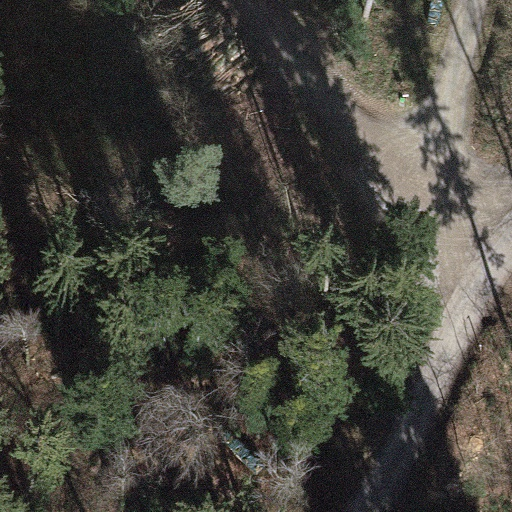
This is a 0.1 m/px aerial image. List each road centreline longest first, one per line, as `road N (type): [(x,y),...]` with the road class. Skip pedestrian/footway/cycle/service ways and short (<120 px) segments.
road 1 (unclassified): [(370,511),(480,261),(511,237)]
road 2 (track): [(480,261),(415,196),(498,0)]
road 3 (track): [(249,0),(303,77),(415,196)]
